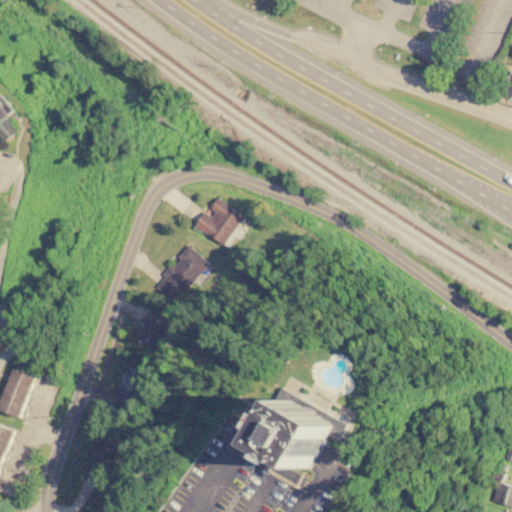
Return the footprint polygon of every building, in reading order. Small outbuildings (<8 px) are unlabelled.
[(497,94),(509,72),(511,73),(511,95),(509,101),(497,94)] [(0,140),(1,142),(18,131),(8,115),(15,111),(5,94),(0,97),(0,140)] [(244,215),(219,198),(210,211),(206,209),(195,225),(229,249),(244,227),(238,223),(244,215)] [(209,263),(191,246),(155,285),(173,302),(209,263)] [(156,349),(173,319),(155,309),(138,339),(156,349)] [(149,374),(129,365),(113,401),(133,410),(149,374)] [(0,409),(25,417),(38,376),(13,368),(0,409)] [(266,445),(281,452),(279,456),(309,470),(316,455),(321,457),(331,435),(341,440),(349,422),(280,390),(274,403),(284,407),(266,445)] [(0,477),(17,430),(0,423),(0,477)] [(123,439),(105,431),(88,470),(107,477),(123,439)] [(511,485),(498,481),(492,499),(511,504),(511,485)]
